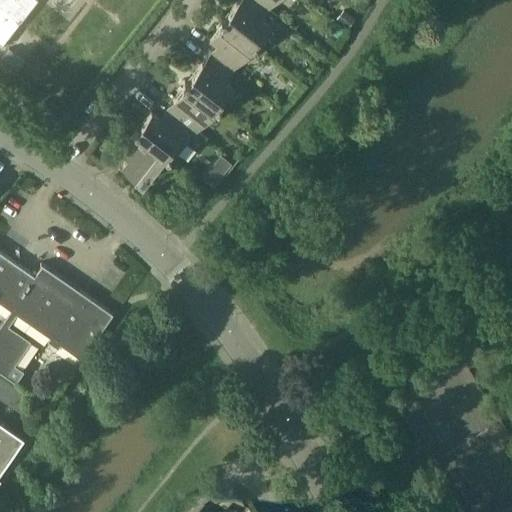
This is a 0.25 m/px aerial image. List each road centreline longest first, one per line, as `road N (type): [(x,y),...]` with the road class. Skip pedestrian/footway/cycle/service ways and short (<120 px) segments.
road 1 (residential): [(59,171),(193,0)]
road 2 (unclassified): [(169,263),(264,387)]
road 3 (unclassified): [(169,263),(59,171)]
